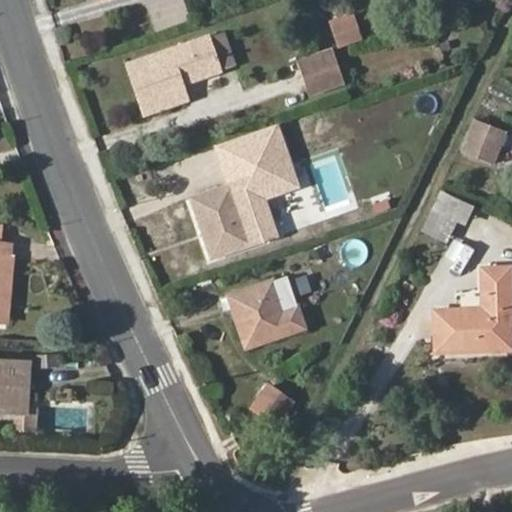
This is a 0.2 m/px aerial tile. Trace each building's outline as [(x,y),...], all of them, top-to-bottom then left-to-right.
[(158,34),(187,24),(179,0),(161,0),(147,5),(158,34)] [(339,44),(364,36),(356,9),(331,17),(339,44)] [(181,83),(234,66),(223,33),(134,63),(150,112),(186,100),(181,83)] [(334,48),(298,60),(308,88),(343,76),(334,48)] [(144,114),(150,112),(134,63),(128,64),(144,114)] [(308,88),(310,96),(346,85),(343,76),(308,88)] [(478,124),(465,155),(487,165),(502,134),(478,124)] [(487,165),(494,168),(508,136),(502,134),(487,165)] [(211,258),(264,240),(251,198),(294,184),(288,166),(191,198),(211,258)] [(445,241),(454,222),(461,208),(442,198),(425,231),(445,241)] [(454,222),(462,227),(469,211),(461,208),(454,222)] [(0,320),(7,321),(13,247),(0,245),(0,320)] [(435,350),(511,348),(511,269),(482,270),(482,310),(434,311),(435,350)] [(245,350),(291,334),(273,282),(221,299),(225,313),(233,311),(245,350)] [(0,409),(26,411),(28,366),(0,364),(0,409)] [(251,411),(272,427),(292,401),(271,385),(251,411)]
